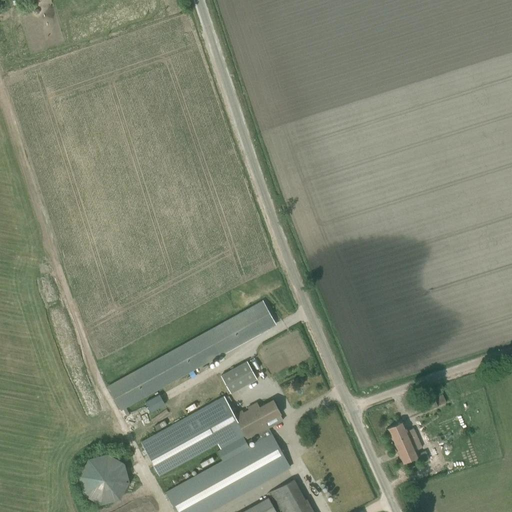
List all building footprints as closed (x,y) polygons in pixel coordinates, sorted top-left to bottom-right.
[(275,324),(263,301),(107,387),(120,410),(225,351),(226,352),(228,351),(227,350),(275,324)] [(232,393),(258,378),(247,359),(221,374),(232,393)] [(152,412),(166,403),(160,393),(146,402),(152,412)] [(423,412),(437,406),(432,394),(418,400),(423,412)] [(222,461),(272,434),(265,422),(258,408),(259,408),(257,402),(234,415),(224,397),(140,442),(159,475),(217,443),(220,449),(217,451),(222,461)] [(273,400),(259,408),(258,408),(265,422),(280,413),(273,400)] [(421,448),(413,428),(407,431),(402,421),(387,428),(402,463),(418,456),(415,450),(421,448)] [(272,434),(222,461),(165,492),(175,511),(207,511),(290,467),(272,434)] [(316,482),(326,476),(310,449),(300,455),(316,482)] [(127,486),(128,482),(127,477),(126,473),(124,469),(121,465),(119,463),(117,461),(113,460),(109,458),(104,458),(99,458),(95,459),(90,461),(86,465),(83,469),(81,473),(80,478),(79,482),(80,486),(81,491),(83,495),(86,499),(90,502),(94,504),(99,506),(103,506),(108,506),(112,505),(116,502),(120,499),(123,496),(126,491),(127,486)] [(283,511),(313,511),(297,481),(274,494),(283,511)] [(275,511),(268,498),(242,511),(275,511)]
